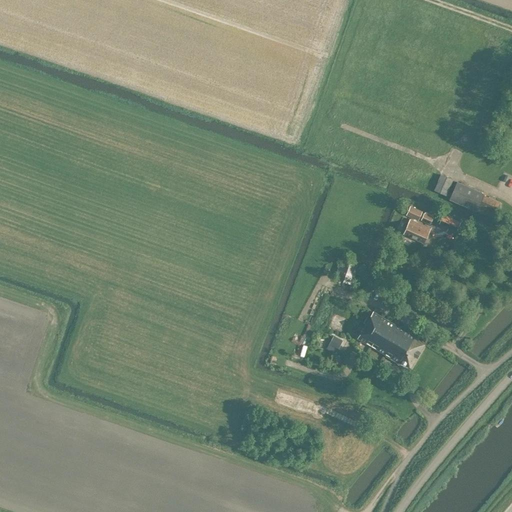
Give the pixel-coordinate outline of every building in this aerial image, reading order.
[(433,189),(445,194),(451,179),(440,174),(433,189)] [(475,210),(475,209),(492,216),(499,201),(482,194),(483,193),(457,181),(449,198),(475,210)] [(421,219),(430,223),(433,216),(424,212),(421,219)] [(404,233),(423,242),(430,227),(410,218),(404,233)] [(460,221),(453,218),(449,226),(456,229),(460,221)] [(334,277),(351,284),(358,265),(354,263),(340,259),(334,277)] [(386,354),(385,355),(409,369),(424,343),(414,336),(414,335),(372,311),(357,337),(386,354)] [(341,341),(332,336),(329,343),(338,348),(341,341)]
